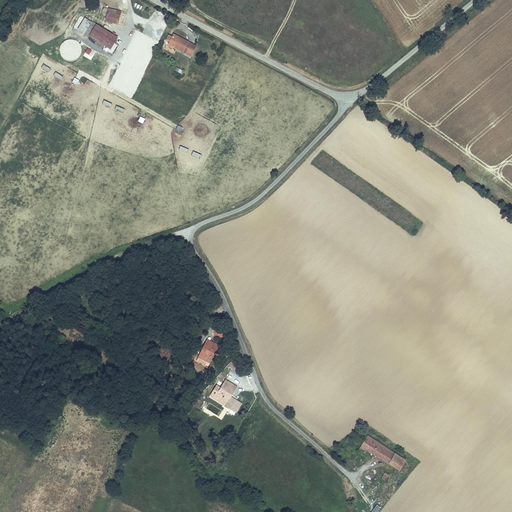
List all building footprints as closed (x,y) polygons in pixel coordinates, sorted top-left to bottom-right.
[(112,22),(115,10),(108,8),(105,21),(112,22)] [(121,11),(115,10),(112,22),(118,24),(121,11)] [(77,29),(89,36),(96,24),(85,17),(77,29)] [(96,24),(89,36),(109,49),(117,37),(96,24)] [(168,44),(191,56),(197,46),(173,33),(172,36),(169,34),(166,40),(169,41),(168,44)] [(210,364),(219,345),(207,339),(198,357),(210,364)] [(166,364),(180,350),(170,340),(156,354),(166,364)] [(231,397),(237,387),(226,379),(221,387),(216,385),(209,397),(236,413),(242,404),(231,397)] [(395,453),(368,435),(358,451),(360,453),(361,451),(364,454),(367,450),(383,461),(387,454),(392,457),(395,453)] [(394,468),(401,457),(395,453),(392,457),(387,454),(383,461),(394,468)] [(400,471),(406,460),(401,457),(394,468),(400,471)] [(381,478),(385,481),(389,474),(385,472),(381,478)]
